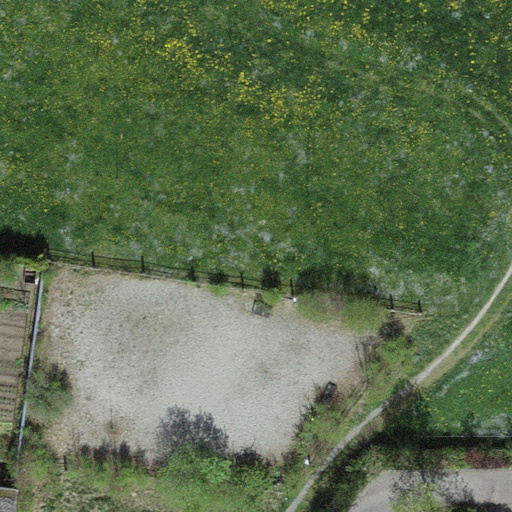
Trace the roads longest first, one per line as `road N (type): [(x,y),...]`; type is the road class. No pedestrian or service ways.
road 1 (track): [(200,0),(212,17),(279,54),(455,104),(504,126),(511,141)]
road 2 (track): [(511,294),(458,369),(364,453),(314,511)]
